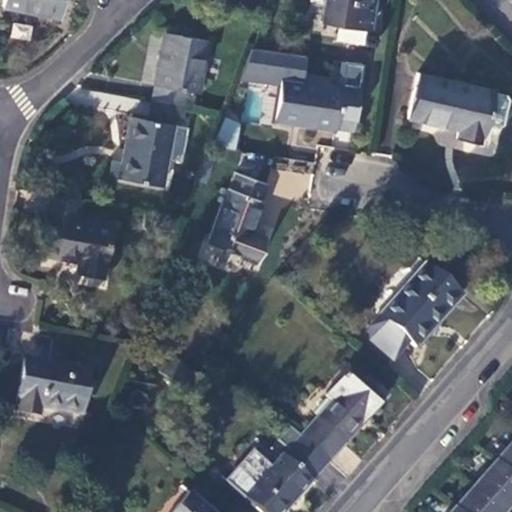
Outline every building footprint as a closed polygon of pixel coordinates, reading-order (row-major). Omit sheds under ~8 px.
[(3,0),(2,7),(61,18),(63,0),(3,0)] [(372,0),(326,0),(323,23),(368,30),(372,0)] [(10,38),(30,41),(32,26),(12,23),(10,38)] [(208,42),(163,34),(151,100),(179,106),(185,108),(188,92),(198,94),(208,42)] [(493,89),(418,72),(406,120),(457,131),(456,139),(479,144),(481,136),(482,136),(484,126),(497,128),(502,125),(508,100),(505,95),(492,91),(493,89)] [(343,88),(281,79),(275,120),(334,129),(335,120),(354,122),(360,87),(343,85),(343,88)] [(163,158),(177,161),(183,126),(176,125),(179,106),(151,100),(147,118),(128,115),(116,177),(158,184),(163,158)] [(232,147),(242,124),(225,118),(216,141),(232,147)] [(239,173),(258,177),(262,159),(243,155),(239,173)] [(265,183),(234,172),(228,188),(226,188),(203,245),(254,263),(263,238),(247,232),(265,183)] [(75,217),(78,199),(45,191),(35,252),(77,259),(75,270),(100,274),(109,223),(75,217)] [(423,263),(366,327),(367,338),(392,360),(408,341),(415,348),(461,296),(423,263)] [(87,370),(23,358),(13,411),(37,415),(39,408),(79,415),(87,370)] [(333,401),(302,437),(329,461),(387,395),(368,379),(366,382),(351,369),(327,396),(333,401)] [(255,485),(244,497),(261,511),(284,511),(329,461),(302,437),(284,456),(274,448),(248,478),(255,485)] [(511,442),(449,511),(504,511),(511,504),(511,442)] [(210,511),(188,492),(170,511),(210,511)]
